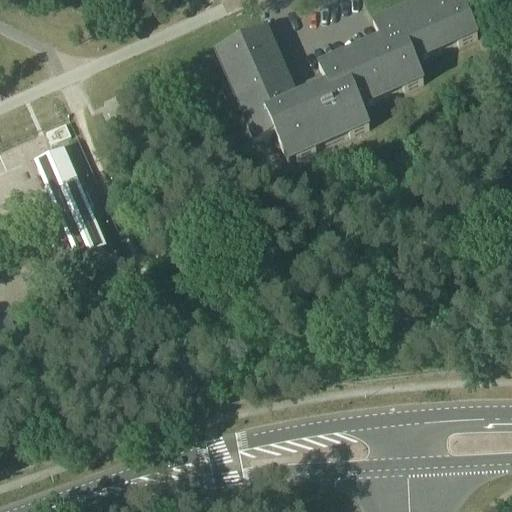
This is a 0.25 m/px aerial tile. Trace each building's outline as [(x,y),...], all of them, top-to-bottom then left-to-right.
[(265,37),(264,36),(212,59),(221,79),(223,78),(245,130),(244,130),(252,148),(271,140),(286,172),(288,171),(287,169),(294,166),(295,167),(314,159),(313,157),(347,142),(348,144),(367,136),(358,116),(401,97),(401,98),(421,90),(412,70),(455,51),(456,53),(475,44),(455,0),(434,0),(423,5),(424,7),(390,22),(389,20),(370,29),(379,49),(337,67),(336,66),(316,74),(321,85),(290,99),(275,66),(277,65),(269,46),(267,47),(263,38),(265,37)] [(115,103),(103,108),(114,132),(117,130),(126,127),(120,114),(115,103)] [(51,150),(52,149),(70,141),(65,129),(45,138),(51,150)] [(54,226),(59,224),(78,267),(107,254),(65,157),(36,170),(55,215),(50,217),(54,226)] [(7,315),(0,317),(0,328),(6,341),(17,337),(7,315)]
